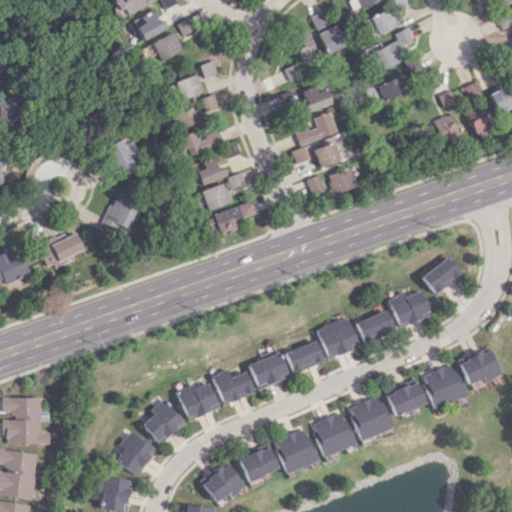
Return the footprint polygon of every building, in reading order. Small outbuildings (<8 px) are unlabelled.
[(113,0),(121,16),(151,0),(113,0)] [(156,0),(162,9),(171,3),(169,0),(156,0)] [(377,0),(348,0),(353,10),(377,0)] [(500,32),(511,27),(511,7),(493,15),(500,32)] [(309,17),(327,53),(344,44),(326,8),(309,17)] [(364,18),(371,35),(395,25),(388,8),(364,18)] [(153,18),(148,9),(129,21),(140,40),(163,26),(157,15),(153,18)] [(191,28),(185,17),(173,23),(180,35),(191,28)] [(375,70),(398,63),(395,53),(408,49),(402,29),(392,32),(395,42),(369,51),(375,70)] [(158,60),(179,49),(170,31),(148,42),(158,60)] [(290,41),(303,63),(318,54),(305,32),(290,41)] [(370,51),(394,39),(392,34),(368,46),(370,51)] [(418,71),(418,58),(405,58),(404,71),(418,71)] [(196,65),(201,78),(214,73),(209,60),(196,65)] [(300,75),(294,63),(282,69),(288,81),(300,75)] [(199,91),(192,73),(172,81),(179,99),(199,91)] [(375,84),(382,99),(406,88),(400,73),(375,84)] [(324,84),(279,94),(282,108),(299,104),(301,111),(329,105),(324,84)] [(511,104),(511,103),(503,85),(485,93),(495,112),(511,104)] [(216,106),(212,94),(170,108),(177,127),(208,117),(205,109),(216,106)] [(17,98),(0,97),(0,129),(16,130),(17,98)] [(472,134),(487,129),(480,105),(464,110),(472,134)] [(310,117),(314,126),(293,133),(297,145),(335,131),(328,111),(310,117)] [(436,140),(457,135),(451,112),(431,118),(436,140)] [(195,135),(194,130),(178,135),(186,156),(220,143),(214,128),(195,135)] [(129,141),(122,143),(120,139),(103,146),(116,177),(140,167),(129,141)] [(311,148),(317,166),(337,160),(332,142),(311,148)] [(306,159),(303,147),(290,151),(293,162),(306,159)] [(222,177),(217,156),(202,160),(204,167),(194,169),(198,183),(222,177)] [(0,181),(8,176),(0,162),(0,181)] [(331,193),(354,187),(348,167),(325,173),(331,193)] [(243,185),(238,172),(225,176),(230,190),(243,185)] [(304,179),(312,196),(324,190),(316,173),(304,179)] [(206,209),(229,200),(222,182),(199,190),(206,209)] [(235,230),(232,218),(253,213),(250,201),(212,211),(217,234),(235,230)] [(82,251),(72,228),(35,244),(45,267),(82,251)] [(0,284),(28,272),(16,247),(0,254),(0,284)] [(418,276),(432,294),(458,273),(444,255),(418,276)] [(418,313),(426,310),(418,288),(386,300),(396,327),(420,318),(418,313)] [(393,329),(384,309),(354,322),(362,342),(393,329)] [(325,357),(357,347),(347,317),(316,327),(325,357)] [(292,373),(323,360),(315,340),(284,352),(292,373)] [(495,374),(485,349),(454,361),(463,383),(478,377),(480,381),(495,374)] [(288,377),(278,352),(247,364),(257,389),(288,377)] [(462,395),(448,361),(417,374),(430,408),(462,395)] [(253,391),(245,370),(230,376),(227,369),(211,375),(222,404),(253,391)] [(421,403),(413,381),(382,393),(390,415),(421,403)] [(189,385),(176,390),(187,419),(218,407),(208,382),(191,389),(189,385)] [(390,427),(376,394),(344,407),(358,440),(390,427)] [(37,396),(0,396),(0,411),(8,412),(8,419),(0,419),(1,443),(47,442),(46,431),(38,431),(37,396)] [(158,444),(184,423),(164,398),(151,409),(154,413),(141,423),(158,444)] [(321,457),(353,443),(338,410),(307,424),(321,457)] [(123,447),(114,461),(137,476),(155,447),(129,431),(120,445),(123,447)] [(236,457),(244,480),(275,469),(266,446),(236,457)] [(0,495),(28,499),(34,453),(0,448),(0,462),(0,463),(0,467),(0,495)] [(225,491),(228,496),(242,485),(225,462),(198,483),(212,501),(225,491)] [(125,511),(129,478),(101,475),(97,508),(125,511)] [(0,511),(31,511),(32,505),(0,500),(0,511)] [(210,511),(211,508),(182,503),(180,511),(210,511)]
